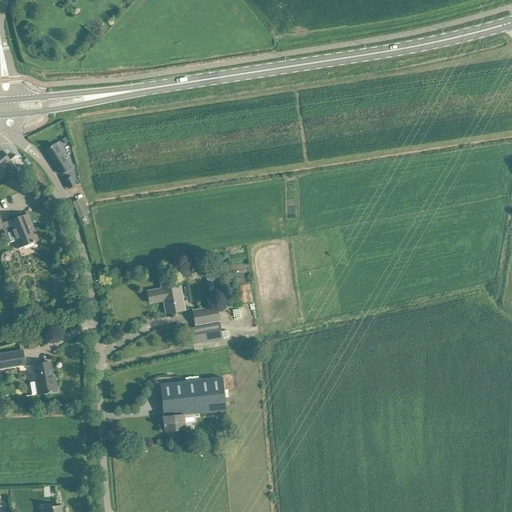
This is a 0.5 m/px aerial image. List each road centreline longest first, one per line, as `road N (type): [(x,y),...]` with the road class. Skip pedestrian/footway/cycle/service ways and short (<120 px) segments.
road 1 (secondary): [(511,21),(381,52),(106,94)]
road 2 (unclassified): [(108,511),(93,303),(80,241),(49,170),(11,133)]
